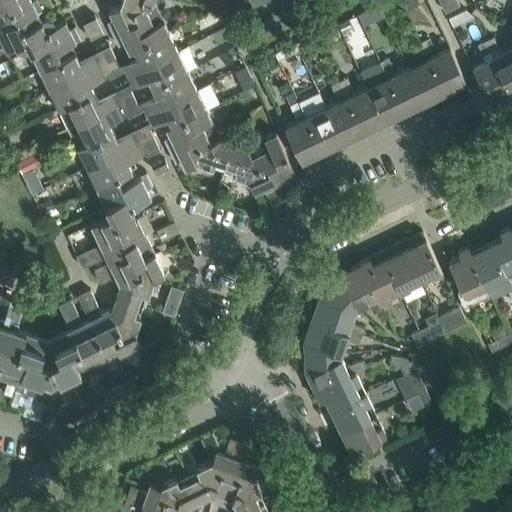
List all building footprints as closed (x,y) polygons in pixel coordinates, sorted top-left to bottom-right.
[(49,0),(30,0),(12,10),(7,0),(0,3),(0,27),(16,19),(21,30),(22,29),(41,20),(37,11),(52,4),(49,0)] [(7,0),(12,10),(30,0),(0,0),(0,3),(7,0)] [(153,0),(120,0),(119,4),(108,10),(112,18),(106,21),(112,33),(138,20),(133,10),(154,0),(153,0)] [(168,30),(154,0),(133,10),(138,20),(112,33),(117,44),(123,41),(128,51),(133,48),(132,47),(168,30)] [(402,0),(406,9),(419,2),(417,0),(402,0)] [(456,0),(439,0),(444,11),(458,4),(456,0)] [(464,9),(448,16),(453,25),(472,16),(464,9)] [(82,20),(87,31),(99,25),(94,14),(82,20)] [(74,51),(70,42),(81,37),(75,25),(69,27),(65,18),(45,28),(40,30),(36,42),(37,44),(29,48),(28,49),(38,69),(74,51)] [(36,42),(40,30),(45,28),(41,20),(22,29),(21,30),(16,19),(0,27),(0,37),(6,50),(25,40),(29,48),(37,44),(36,42)] [(337,24),(343,35),(353,30),(347,19),(337,24)] [(103,32),(99,25),(87,31),(90,38),(103,32)] [(329,29),(334,38),(340,35),(336,26),(329,29)] [(137,69),(178,49),(168,30),(132,47),(133,48),(136,55),(118,64),(122,71),(115,74),(109,77),(109,78),(125,70),(127,74),(137,69)] [(493,36),(485,40),(490,50),(498,46),(493,36)] [(429,37),(421,41),(426,51),(434,48),(429,37)] [(490,50),(485,40),(477,44),(482,54),(490,50)] [(108,41),(101,45),(108,59),(115,56),(108,41)] [(299,49),(296,43),(295,41),(275,51),(278,59),(299,49)] [(426,51),(421,41),(412,45),(418,55),(426,51)] [(108,59),(101,45),(95,48),(97,51),(102,62),(108,59)] [(511,45),(493,55),(510,90),(511,88),(511,45)] [(466,81),(449,46),(428,56),(445,91),(466,81)] [(151,86),(187,69),(178,49),(137,69),(127,74),(130,81),(127,82),(130,87),(148,79),(151,86)] [(48,89),(89,69),(102,62),(97,51),(78,60),(74,51),(38,69),(48,89)] [(510,90),(493,55),(472,65),(489,100),(510,90)] [(122,71),(118,64),(115,56),(108,59),(115,74),(122,71)] [(445,91),(428,56),(408,66),(425,100),(445,91)] [(388,57),(380,60),(385,71),(393,68),(388,57)] [(115,74),(108,59),(102,62),(108,74),(109,77),(115,74)] [(404,110),(387,76),(385,71),(380,60),(359,70),(367,85),(384,120),(404,110)] [(93,91),(90,83),(108,74),(102,62),(89,69),(48,89),(57,109),(93,91)] [(425,100),(408,66),(387,76),(404,110),(425,100)] [(156,108),(197,88),(187,69),(151,86),(155,94),(137,103),(140,110),(134,113),(128,116),(144,109),(146,113),(156,108)] [(242,83),(245,89),(254,84),(249,76),(243,79),(242,83)] [(347,77),(339,80),(344,91),(352,87),(347,77)] [(344,91),(339,80),(331,84),(335,95),(344,91)] [(133,95),(130,87),(127,82),(127,81),(120,84),(127,98),(133,95)] [(127,98),(120,84),(114,87),(115,90),(121,101),(127,98)] [(384,120),(367,85),(346,95),(363,130),(384,120)] [(170,125),(206,108),(197,88),(156,108),(146,113),(149,120),(146,121),(148,126),(166,117),(170,124),(170,125)] [(66,128),(108,108),(121,101),(115,90),(97,99),(93,91),(57,109),(66,128)] [(318,90),(306,96),(298,100),(303,111),(305,115),(322,150),(342,140),(326,105),(318,90)] [(140,110),(137,103),(133,95),(127,98),(134,113),(140,110)] [(363,130),(346,95),(326,105),(342,140),(363,130)] [(134,113),(127,98),(121,101),(126,113),(128,116),(134,113)] [(303,111),(298,100),(289,104),(294,115),(303,111)] [(112,129),(109,122),(126,113),(121,101),(108,108),(66,128),(76,147),(112,129)] [(220,137),(206,108),(170,125),(170,124),(165,126),(169,136),(163,139),(169,150),(195,137),(200,147),(220,137)] [(322,150),(305,115),(284,125),(301,160),(322,150)] [(152,135),(148,126),(146,121),(145,120),(139,123),(146,137),(152,135)] [(146,137),(139,123),(133,125),(134,128),(140,140),(146,137)] [(140,140),(134,128),(116,137),(112,129),(76,147),(85,167),(126,147),(140,140)] [(295,172),(275,131),(245,146),(255,166),(265,162),(281,196),(293,190),(286,176),(295,172)] [(158,149),(152,135),(146,137),(153,152),(158,149)] [(153,152),(146,137),(140,140),(145,152),(146,155),(153,152)] [(224,165),(232,142),(221,138),(220,137),(200,147),(195,137),(169,150),(174,162),(180,159),(184,168),(196,162),(212,168),(214,161),(224,165)] [(145,152),(140,140),(126,147),(85,167),(95,186),(131,169),(127,161),(132,158),(145,152)] [(255,166),(245,146),(244,146),(232,142),(224,165),(235,168),(233,175),(249,180),(254,192),(263,188),(270,202),(271,201),(281,196),(265,162),(255,166)] [(16,160),(22,173),(23,173),(34,167),(39,165),(33,152),(16,160)] [(164,159),(152,165),(155,171),(167,165),(164,159)] [(38,175),(34,167),(23,173),(33,192),(41,189),(35,176),(38,175)] [(131,206),(151,196),(146,187),(152,184),(146,172),(135,177),(131,169),(95,186),(105,207),(114,202),(115,204),(127,208),(129,206),(131,206)] [(43,201),(47,209),(54,206),(50,197),(43,201)] [(120,233),(115,223),(135,213),(131,206),(129,206),(127,208),(115,204),(114,202),(105,207),(109,214),(90,223),(99,243),(120,233)] [(57,211),(54,206),(47,209),(50,215),(57,211)] [(124,243),(145,234),(135,213),(115,223),(120,233),(99,243),(76,254),(82,267),(105,256),(108,262),(109,263),(129,253),(124,243)] [(511,234),(510,230),(511,230),(508,224),(498,229),(501,234),(490,239),(506,275),(511,271),(511,234)] [(134,263),(154,253),(145,234),(124,243),(129,253),(109,263),(108,262),(94,269),(94,270),(100,282),(114,275),(118,283),(138,273),(134,263)] [(442,270),(433,252),(425,236),(404,246),(420,281),(442,270)] [(511,286),(506,275),(490,239),(470,249),(469,250),(486,285),(492,298),(511,288),(511,286)] [(469,250),(470,249),(467,244),(457,249),(460,254),(448,260),(465,295),(486,285),(469,250)] [(420,281),(404,246),(383,256),(400,290),(420,281)] [(164,274),(154,253),(134,263),(138,273),(118,283),(119,284),(115,295),(137,303),(141,293),(147,295),(153,279),(164,274)] [(400,290),(383,256),(372,261),(369,256),(360,260),(379,300),(380,300),(400,290)] [(379,300),(360,260),(339,270),(342,276),(332,286),(355,306),(368,299),(377,311),(384,308),(380,300),(379,300)] [(1,266),(0,268),(0,276),(5,278),(8,268),(1,266)] [(15,270),(8,268),(5,278),(12,281),(15,270)] [(34,277),(26,275),(23,285),(30,287),(34,277)] [(41,280),(34,277),(30,287),(37,290),(41,280)] [(48,282),(41,280),(37,290),(44,292),(48,282)] [(354,306),(355,306),(332,286),(324,295),(319,292),(311,316),(361,334),(363,326),(350,319),(354,306)] [(119,328),(110,308),(101,312),(90,288),(77,295),(88,318),(90,317),(100,337),(90,342),(100,362),(120,353),(110,332),(119,328)] [(70,327),(69,327),(50,336),(44,336),(16,327),(24,302),(0,293),(0,375),(51,393),(63,387),(60,381),(80,372),(70,351),(80,347),(70,327)] [(137,303),(115,295),(111,307),(110,308),(119,328),(110,332),(120,353),(140,343),(135,332),(140,316),(134,313),(137,303)] [(90,317),(88,318),(82,321),(70,298),(58,304),(69,327),(70,327),(80,347),(70,351),(80,372),(100,362),(90,342),(100,337),(90,317)] [(166,298),(161,309),(172,314),(176,302),(166,298)] [(466,320),(464,316),(459,305),(437,315),(441,322),(445,330),(466,320)] [(358,341),(361,334),(311,316),(303,339),(308,341),(309,354),(339,352),(344,338),(358,341)] [(445,330),(441,322),(430,328),(433,336),(445,330)] [(411,332),(415,341),(417,344),(424,340),(419,329),(411,332)] [(511,340),(511,338),(509,331),(487,342),(491,350),(511,340)] [(345,364),(339,352),(309,354),(310,366),(305,369),(315,390),(355,370),(355,371),(363,368),(359,360),(345,364)] [(409,360),(407,357),(390,354),(397,367),(400,366),(403,373),(415,367),(411,359),(409,360)] [(365,392),(355,371),(355,370),(315,390),(319,400),(325,397),(330,409),(365,392)] [(425,388),(419,377),(411,381),(416,392),(425,388)] [(430,399),(425,388),(416,392),(422,403),(430,399)] [(375,412),(365,392),(330,409),(340,429),(375,412)] [(385,433),(375,412),(340,429),(350,450),(385,433)] [(221,498),(242,440),(230,436),(225,451),(215,448),(211,460),(196,467),(199,473),(188,478),(199,500),(210,495),(221,498)] [(253,445),(242,440),(221,498),(233,503),(237,511),(241,511),(260,503),(255,493),(261,490),(254,474),(258,463),(248,460),(253,445)] [(199,500),(188,478),(179,483),(176,477),(160,484),(149,481),(145,490),(130,485),(126,497),(163,509),(166,499),(187,506),(188,505),(199,500)] [(126,497),(122,509),(130,511),(195,511),(197,510),(187,506),(166,499),(163,509),(126,497)] [(266,511),(264,511),(260,503),(241,511),(271,511),(271,510),(266,511)]
